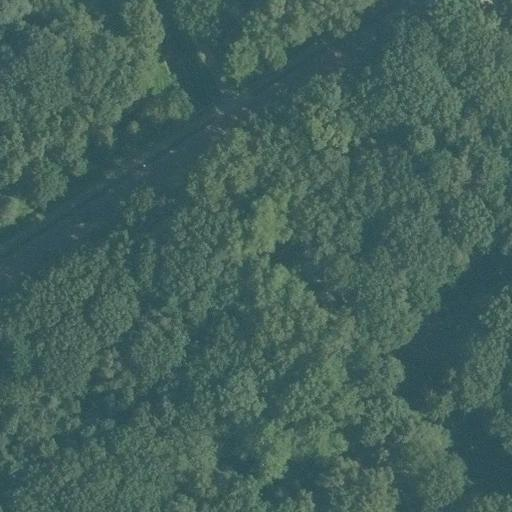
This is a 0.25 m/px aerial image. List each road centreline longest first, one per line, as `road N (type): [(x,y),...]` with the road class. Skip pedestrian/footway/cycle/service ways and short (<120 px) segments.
road 1 (tertiary): [(0,274),(242,115)]
road 2 (tertiary): [(242,115),(438,0)]
